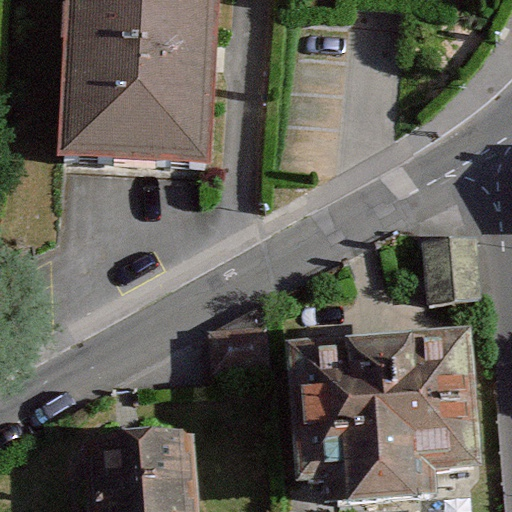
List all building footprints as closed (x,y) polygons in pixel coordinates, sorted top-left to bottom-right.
[(224,0),(73,0),(66,167),(217,174),(224,0)] [(426,246),(428,301),(481,303),(482,234),(426,246)] [(207,329),(211,379),(279,371),(277,323),(207,329)] [(477,372),(281,384),(288,511),(463,511),(486,511),(477,372)] [(198,511),(197,443),(105,445),(106,511),(198,511)]
